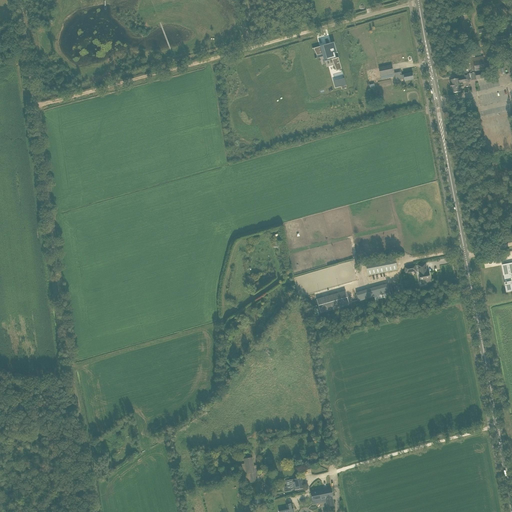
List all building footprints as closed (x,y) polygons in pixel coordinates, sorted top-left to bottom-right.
[(313,48),(312,48),(313,49),(317,56),(325,54),(325,56),(327,60),(327,61),(331,60),(332,60),(334,64),(336,70),(341,68),(341,69),(338,57),(336,58),(335,56),(334,53),(336,53),(337,53),(334,44),(329,46),(329,44),(313,48)] [(486,70),(484,60),(473,62),(475,72),(486,70)] [(392,65),(387,66),(379,68),(381,77),(381,76),(382,80),(394,77),(393,74),(392,65)] [(475,73),(477,80),(487,78),(486,71),(475,73)] [(395,74),(396,78),(394,79),(395,81),(405,79),(405,81),(413,80),(412,74),(402,76),(401,73),(401,72),(395,74)] [(461,92),(459,84),(470,82),(470,81),(468,75),(464,75),(464,78),(451,80),(451,83),(450,84),(451,89),(452,89),(453,93),(461,92)] [(382,96),(377,97),(372,98),(374,104),(384,101),(382,96)] [(398,270),(395,258),(366,263),(368,276),(398,270)] [(511,263),(502,265),(506,285),(505,285),(506,293),(511,291),(511,283),(511,284),(511,283),(511,263)] [(427,273),(426,264),(418,265),(420,274),(419,274),(421,282),(426,281),(426,282),(431,281),(429,273),(427,273)] [(351,280),(350,276),(344,277),(344,279),(333,282),(334,288),(354,283),(353,279),(351,280)] [(391,296),(390,292),(388,284),(372,289),(375,297),(376,301),(391,296)] [(318,311),(346,304),(343,292),(315,300),(318,311)] [(167,425),(157,432),(160,437),(171,430),(167,425)] [(242,464),(244,475),(246,474),(246,476),(245,476),(246,482),(248,482),(256,481),(256,477),(255,473),(257,473),(256,466),(254,466),(253,457),(243,459),(244,464),(242,464)] [(116,468),(113,460),(102,464),(105,472),(116,468)] [(301,477),(297,479),(288,480),(285,481),(286,487),(284,487),(284,489),(285,492),(304,488),(301,477)] [(333,497),(331,488),(310,492),(312,501),(313,504),(316,504),(315,500),(321,499),(321,500),(325,499),(327,507),(334,506),(332,497),(333,497)]
